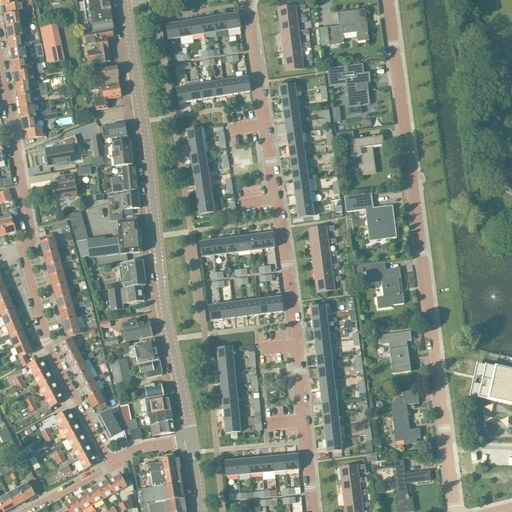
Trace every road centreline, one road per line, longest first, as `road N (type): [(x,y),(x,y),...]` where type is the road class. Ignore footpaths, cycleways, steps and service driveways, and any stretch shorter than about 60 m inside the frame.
road 1 (residential): [(312,511),(287,272),(245,0)]
road 2 (residential): [(454,511),(387,0)]
road 3 (tertiary): [(190,438),(161,297),(123,0)]
road 4 (residential): [(110,464),(46,343),(21,250)]
road 5 (residential): [(21,250),(29,241),(11,128)]
